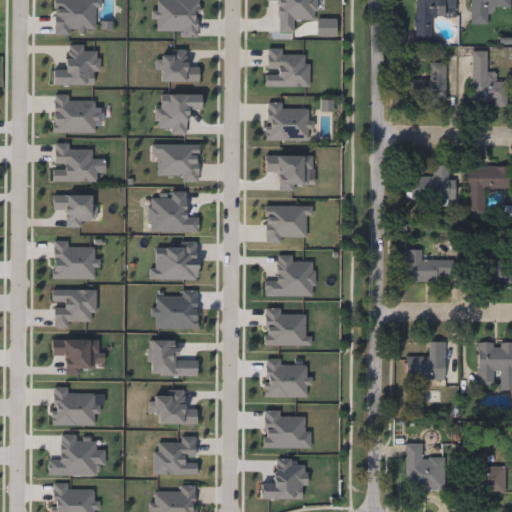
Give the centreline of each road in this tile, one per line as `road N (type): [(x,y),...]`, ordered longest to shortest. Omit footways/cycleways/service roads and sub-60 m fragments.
road 1 (residential): [(16,511),(22,0)]
road 2 (residential): [(234,0),(230,511)]
road 3 (tertiary): [(375,511),(379,0)]
road 4 (residential): [(511,317),(378,316)]
road 5 (residential): [(511,131),(380,131)]
